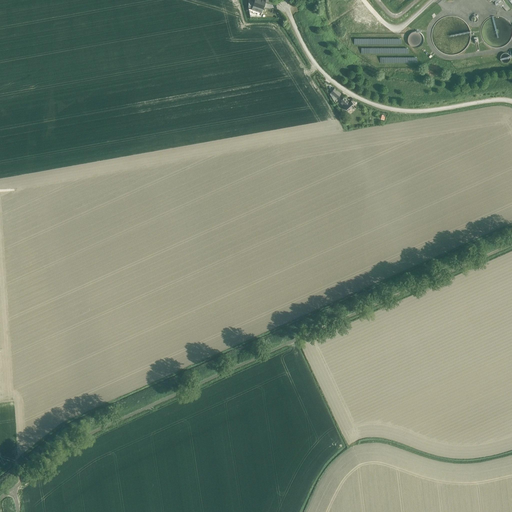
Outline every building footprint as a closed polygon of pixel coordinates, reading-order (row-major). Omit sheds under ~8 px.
[(249,0),(248,0),(248,7),(252,8),(252,9),(257,10),(262,12),(265,0),(264,0),(254,0),(254,2),(249,0)] [(419,46),(421,44),(423,42),(423,39),(423,36),(421,34),(419,32),(416,31),(413,32),(410,33),(408,36),(408,39),(408,42),(410,45),(413,46),(416,47),(419,46)] [(500,58),(500,59),(500,60),(501,60),(501,61),(502,62),(503,62),(503,63),(504,63),(505,63),(506,63),(507,63),(508,62),(509,62),(509,61),(510,60),(510,59),(510,58),(510,57),(510,56),(509,56),(509,55),(508,54),(507,54),(507,53),(506,53),(505,53),(504,53),(503,53),(503,54),(502,54),(502,55),(501,55),(501,56),(500,56),(500,57),(500,58)] [(334,87),(330,92),(337,98),(341,93),(334,87)] [(341,102),(340,103),(342,105),(343,104),(345,106),(344,107),(347,111),(354,105),(350,101),(349,103),(344,97),(340,100),(341,102)]
